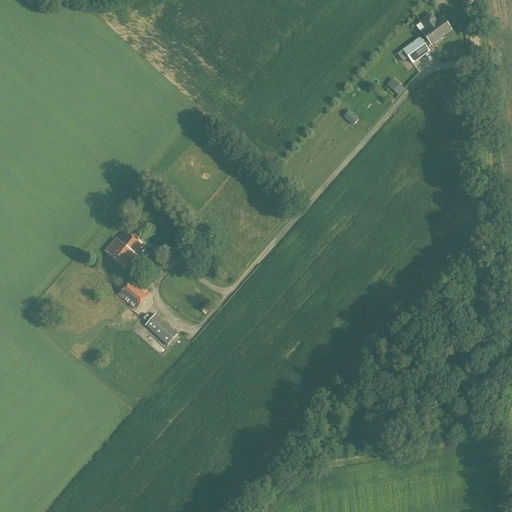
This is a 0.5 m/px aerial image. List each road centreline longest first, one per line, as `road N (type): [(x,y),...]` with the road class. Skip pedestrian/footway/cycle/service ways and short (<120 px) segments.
road 1 (unknown): [(469,62),(409,77),(213,298)]
road 2 (track): [(511,413),(469,62)]
